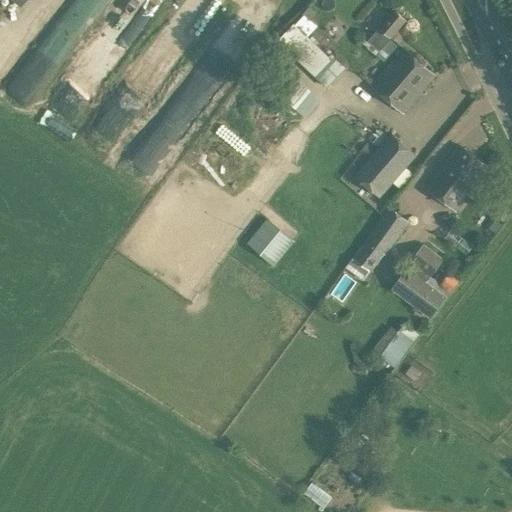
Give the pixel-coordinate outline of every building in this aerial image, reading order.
[(6,0),(17,9),(25,0),(6,0)] [(75,0),(17,90),(35,102),(101,0),(75,0)] [(406,19),(394,9),(367,41),(379,51),(406,19)] [(327,87),(346,67),(331,53),(328,56),(299,28),(271,57),(285,70),(296,59),(327,87)] [(435,75),(404,48),(372,85),(403,112),(435,75)] [(302,83),(291,98),(311,112),(321,97),(302,83)] [(171,117),(129,161),(146,177),(188,132),(171,117)] [(416,155),(392,133),(355,175),(380,197),(416,155)] [(489,167),(459,144),(426,187),(456,210),(489,167)] [(410,221),(389,206),(351,257),(352,258),(342,271),(358,283),(364,280),(370,271),(371,271),(384,254),(386,255),(410,221)] [(292,244),(294,240),(267,218),(246,243),(274,265),(292,244)] [(423,243),(390,289),(430,319),(447,296),(450,292),(440,284),(437,289),(427,282),(444,259),(423,243)] [(440,284),(450,292),(459,281),(448,272),(440,284)] [(391,325),(385,334),(372,351),(395,367),(421,333),(404,321),(398,330),(391,325)]
